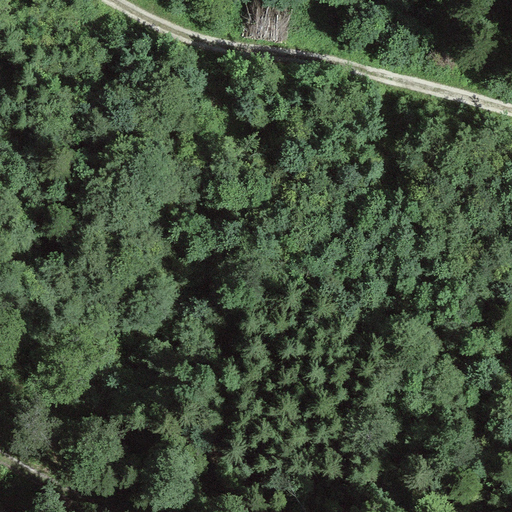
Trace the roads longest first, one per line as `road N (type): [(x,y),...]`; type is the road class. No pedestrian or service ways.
road 1 (track): [(484,511),(370,487),(260,479),(49,399),(0,371)]
road 2 (track): [(110,0),(183,30),(266,44),(511,112)]
